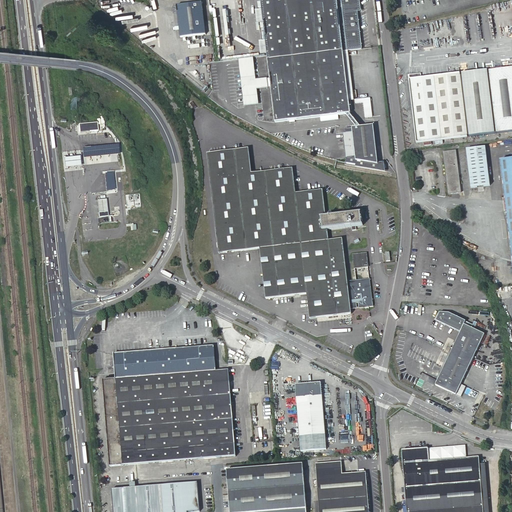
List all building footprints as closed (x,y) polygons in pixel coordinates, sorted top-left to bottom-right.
[(347,51),(340,0),(260,0),(275,123),(350,114),(348,100),(347,92),(352,91),(347,51)] [(355,0),(340,0),(347,51),(361,49),(357,12),(355,0)] [(355,0),(357,12),(361,49),(365,49),(358,0),(355,0)] [(177,6),(181,37),(206,34),(202,3),(177,6)] [(239,60),(244,106),(258,104),(257,89),(267,88),(266,79),(256,80),(253,58),(239,60)] [(460,76),(467,137),(470,137),(470,138),(511,133),(511,68),(462,74),(463,76),(460,76)] [(467,139),(467,137),(460,76),(459,74),(422,79),(409,80),(417,145),(467,139)] [(371,98),(355,99),(356,104),(364,104),(365,118),(372,118),(371,98)] [(79,124),(80,132),(99,130),(98,122),(79,124)] [(374,124),(347,127),(347,131),(344,131),(348,165),(385,171),(384,162),(378,163),(374,124)] [(467,150),(472,188),(491,186),(487,148),(467,150)] [(219,254),(260,249),(328,241),(327,232),(362,228),(361,215),(326,219),(322,190),(295,192),(292,169),(252,174),(249,149),(208,153),(219,254)] [(443,153),(448,194),(461,193),(456,151),(443,153)] [(511,160),(500,162),(511,252),(511,160)] [(103,174),(105,192),(117,191),(115,173),(103,174)] [(97,202),(99,214),(108,213),(106,201),(97,202)] [(328,241),(260,249),(265,299),(307,295),(309,320),(350,315),(349,310),(349,305),(357,303),(358,309),(372,307),(366,257),(353,258),(355,272),(346,273),(342,239),(328,241)] [(436,320),(460,332),(464,324),(466,321),(449,313),(439,312),(436,320)] [(485,334),(464,324),(460,332),(440,374),(435,384),(458,395),(461,394),(465,386),(461,384),(485,334)] [(115,373),(214,364),(213,345),(113,354),(114,363),(115,373)] [(215,371),(214,364),(115,373),(116,379),(215,371)] [(215,371),(116,379),(103,380),(111,466),(236,456),(228,369),(215,371)] [(295,385),(301,451),(326,449),(320,383),(295,385)] [(406,511),(483,511),(479,458),(429,462),(428,449),(402,451),(406,511)] [(227,470),(230,511),(258,511),(306,508),(303,464),(227,470)] [(317,499),(318,511),(368,511),(367,495),(365,474),(342,476),(341,464),(315,466),(317,499)] [(114,511),(196,511),(200,511),(197,483),(112,490),(114,511)]
